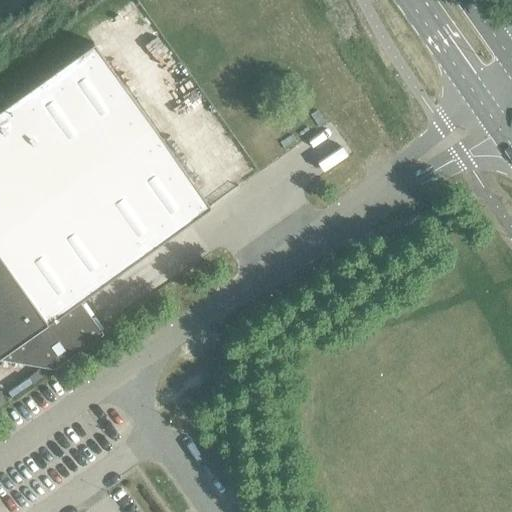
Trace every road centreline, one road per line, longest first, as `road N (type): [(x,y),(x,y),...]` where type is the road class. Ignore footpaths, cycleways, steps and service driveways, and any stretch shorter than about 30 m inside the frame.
road 1 (unclassified): [(210,511),(138,402),(137,365),(369,201)]
road 2 (unclassified): [(476,93),(369,201)]
road 3 (unclassified): [(369,201),(499,131)]
